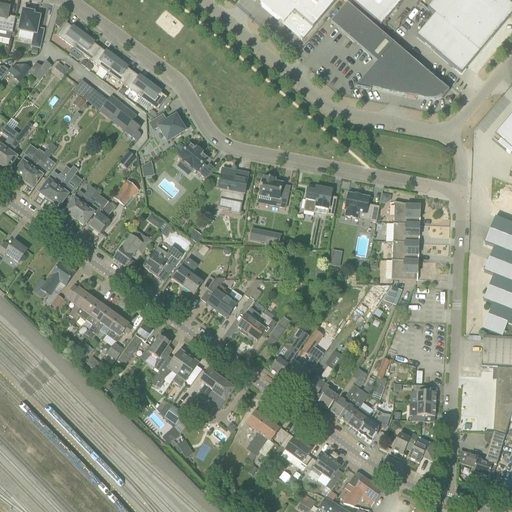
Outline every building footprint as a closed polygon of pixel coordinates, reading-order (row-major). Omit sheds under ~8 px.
[(281,20),(303,39),(301,41),(302,42),(337,0),(266,0),(263,5),(280,19),(278,21),(279,22),(281,20)] [(404,0),(349,0),(381,27),(398,8),(399,8),(404,0)] [(511,15),(511,8),(502,0),(436,0),(427,10),(435,17),(417,38),(452,68),(461,76),(511,15)] [(331,24),(377,64),(393,44),(347,5),(331,24)] [(0,31),(12,34),(16,18),(8,17),(9,9),(0,7),(0,31)] [(34,14),(32,14),(32,12),(25,10),(25,12),(23,12),(19,32),(34,35),(31,48),(41,50),(45,30),(38,29),(40,18),(33,16),(34,14)] [(55,26),(60,29),(64,23),(58,19),(55,26)] [(76,31),(66,24),(66,25),(57,37),(74,50),(85,34),(78,29),(76,31)] [(100,49),(91,42),(93,40),(85,34),(74,50),(91,62),(100,49)] [(417,65),(393,44),(377,64),(356,87),(355,87),(355,89),(371,92),(371,90),(431,101),(433,101),(435,101),(438,100),(440,99),(441,98),(443,99),(449,92),(441,85),(425,72),(417,65)] [(111,53),(109,56),(100,49),(91,62),(107,74),(119,59),(111,53)] [(133,73),(124,67),(126,64),(119,59),(107,74),(124,86),(133,73)] [(42,80),(52,68),(46,63),(42,68),(37,76),(42,80)] [(64,77),(68,72),(69,70),(64,66),(63,68),(58,65),(55,69),(64,77)] [(25,74),(20,71),(14,66),(9,73),(14,78),(13,79),(19,83),(25,74)] [(0,81),(1,80),(9,70),(4,67),(0,67),(0,81)] [(144,78),(143,80),(133,73),(124,86),(141,99),(152,83),(144,78)] [(86,102),(94,91),(82,82),(78,87),(74,92),(86,102)] [(167,98),(158,91),(159,89),(152,83),(141,99),(158,111),(167,99),(167,98)] [(94,91),(86,102),(99,112),(102,109),(107,102),(94,91)] [(73,105),(79,110),(85,102),(79,97),(73,105)] [(115,120),(125,108),(111,97),(107,102),(102,109),(115,120)] [(125,108),(115,120),(127,129),(133,122),(137,118),(125,108)] [(69,124),(72,126),(81,116),(77,114),(69,124)] [(181,125),(176,117),(167,123),(163,117),(149,125),(153,132),(158,128),(168,143),(172,141),(176,138),(176,139),(181,137),(180,135),(187,131),(183,124),(181,125)] [(511,118),(507,124),(506,124),(493,139),(507,151),(506,151),(510,154),(511,152),(511,118)] [(133,122),(127,129),(124,133),(137,142),(141,137),(141,135),(137,132),(141,128),(133,122)] [(12,155),(33,127),(29,124),(19,136),(0,161),(0,166),(8,172),(18,159),(12,155)] [(0,161),(19,136),(6,126),(1,134),(8,139),(3,147),(0,145),(0,161)] [(27,189),(31,191),(33,190),(34,191),(43,178),(47,172),(50,174),(56,166),(49,160),(57,149),(52,145),(44,154),(42,157),(23,183),(28,186),(27,189)] [(201,175),(207,180),(215,170),(209,165),(207,168),(204,165),(208,160),(202,155),(202,154),(197,149),(196,150),(189,145),(179,158),(197,173),(198,172),(201,175)] [(42,157),(44,154),(39,151),(37,154),(32,160),(27,157),(13,176),(14,177),(14,179),(17,181),(19,180),(23,183),(42,157)] [(129,153),(122,160),(131,167),(137,160),(133,157),(129,153)] [(152,167),(151,163),(142,168),(142,169),(144,178),(154,177),(152,167)] [(68,197),(74,189),(68,186),(79,172),(74,168),(66,179),(49,202),(59,209),(68,197)] [(236,174),(236,173),(222,170),(218,190),(222,191),(220,202),(242,206),(244,195),(245,195),(248,178),(248,175),(240,174),(240,175),(236,174)] [(53,176),(48,182),(39,194),(49,202),(66,179),(61,176),(59,178),(58,177),(56,179),(53,176)] [(283,185),(275,183),(275,181),(264,178),(263,181),(262,181),(258,204),(286,209),(289,194),(290,188),(289,188),(282,187),(283,185)] [(129,181),(114,199),(124,207),(132,198),(133,199),(140,191),(129,181)] [(332,192),(330,191),(329,192),(326,192),(326,190),(308,187),(305,201),(308,202),(306,211),(314,213),(314,214),(315,214),(316,209),(327,211),(326,217),(334,218),(337,200),(338,199),(331,197),(332,192)] [(74,201),(64,213),(75,221),(89,200),(95,193),(89,189),(79,204),(74,201)] [(100,211),(93,206),(100,195),(96,192),(95,193),(89,200),(75,221),(85,228),(94,215),(96,216),(100,211)] [(380,204),(386,205),(390,202),(391,197),(382,195),(380,204)] [(346,212),(345,218),(376,224),(380,208),(379,208),(368,205),(369,200),(372,200),(352,196),(353,196),(352,199),(347,198),(347,201),(346,201),(346,202),(344,211),(346,212)] [(394,225),(420,226),(419,226),(419,223),(419,216),(421,216),(421,215),(420,215),(420,207),(414,207),(394,203),(394,204),(394,225)] [(100,237),(102,234),(110,225),(105,221),(115,208),(111,205),(111,206),(109,205),(89,228),(100,237)] [(511,225),(495,219),(485,245),(494,248),(484,273),(493,277),(484,302),(493,305),(483,330),(504,338),(511,338),(511,225)] [(164,224),(160,221),(155,228),(159,231),(164,224)] [(420,234),(419,234),(419,226),(420,227),(420,226),(394,225),(393,244),(419,244),(418,244),(418,241),(419,234),(420,234)] [(279,248),(282,236),(251,230),(249,242),(279,248)] [(188,239),(195,244),(198,246),(203,237),(194,231),(188,239)] [(131,236),(125,244),(113,260),(125,269),(139,250),(142,245),(131,236)] [(0,256),(3,259),(6,255),(19,264),(27,252),(14,243),(10,248),(4,244),(0,249),(0,256)] [(419,253),(419,252),(418,252),(418,245),(419,245),(419,244),(393,244),(392,262),(419,263),(419,262),(418,262),(418,260),(418,253),(419,253)] [(205,255),(209,251),(204,247),(200,252),(205,255)] [(170,274),(178,263),(183,257),(179,254),(179,253),(172,248),(167,255),(168,255),(167,256),(158,249),(154,254),(153,254),(143,268),(157,279),(164,269),(170,274)] [(341,268),(343,252),(332,251),(330,267),(341,268)] [(188,260),(173,281),(183,289),(191,277),(198,267),(188,260)] [(418,282),(418,281),(417,281),(417,278),(417,271),(418,271),(418,270),(417,270),(418,263),(419,263),(392,262),(392,274),(392,281),(394,281),(417,282),(418,282)] [(66,288),(75,275),(61,264),(41,291),(49,298),(46,302),(56,311),(64,301),(63,301),(58,297),(65,287),(66,288)] [(325,283),(325,271),(316,270),(316,283),(325,283)] [(183,289),(194,297),(202,285),(191,277),(183,289)] [(216,280),(201,301),(207,306),(208,307),(208,309),(211,311),(212,310),(216,313),(228,297),(223,293),(223,288),(221,287),(225,281),(216,280)] [(249,300),(257,290),(256,290),(262,282),(255,282),(245,297),(249,300)] [(373,287),(366,297),(376,304),(383,294),(373,287)] [(56,311),(62,315),(70,303),(73,305),(73,304),(77,307),(69,317),(73,319),(89,297),(85,294),(86,292),(81,289),(80,291),(79,290),(75,296),(70,292),(63,301),(64,301),(56,311)] [(247,315),(237,328),(242,331),(240,333),(246,338),(260,318),(250,311),(255,304),(262,294),(257,290),(249,300),(250,300),(242,311),(247,315)] [(216,313),(227,320),(241,299),(232,292),(228,297),(216,313)] [(89,297),(73,319),(69,325),(73,327),(80,318),(86,322),(99,305),(89,297)] [(396,308),(399,302),(386,297),(383,302),(396,308)] [(407,304),(400,302),(396,311),(403,314),(407,304)] [(109,312),(99,305),(86,322),(83,326),(90,331),(86,336),(90,338),(93,334),(109,312)] [(380,320),(383,314),(377,310),(373,316),(380,320)] [(119,319),(109,312),(93,334),(97,336),(100,332),(106,336),(119,319)] [(260,318),(246,338),(251,342),(253,340),(257,343),(262,336),(266,339),(274,328),(270,325),(272,322),(262,315),(260,318)] [(284,318),(279,325),(285,329),(290,322),(284,318)] [(129,326),(119,319),(106,336),(116,344),(124,333),(127,335),(132,329),(129,327),(129,326)] [(125,354),(118,363),(124,367),(133,354),(142,342),(145,344),(154,332),(145,325),(125,353),(125,354)] [(271,350),(278,341),(285,331),(278,326),(264,346),(271,350)] [(297,340),(289,351),(283,347),(276,356),(279,358),(270,371),(280,378),(309,338),(302,333),(300,331),(294,338),(297,340)] [(315,332),(301,352),(309,357),(323,337),(315,332)] [(505,369),(505,359),(511,359),(511,338),(504,338),(483,337),(482,368),(490,369),(497,369),(505,369)] [(141,360),(146,364),(153,356),(158,360),(155,370),(158,372),(167,360),(162,356),(170,345),(167,343),(168,341),(164,339),(163,340),(160,338),(153,350),(149,347),(141,360)] [(78,352),(82,347),(73,340),(69,345),(78,352)] [(112,358),(119,348),(114,345),(107,354),(112,358)] [(79,354),(85,359),(92,351),(86,346),(79,354)] [(119,348),(112,358),(115,360),(123,351),(119,348)] [(158,372),(159,373),(151,385),(160,389),(166,378),(166,379),(172,373),(186,383),(199,365),(195,363),(196,361),(191,357),(185,353),(184,355),(180,352),(175,361),(169,357),(167,360),(158,372)] [(329,369),(328,368),(319,380),(316,378),(304,395),(313,402),(319,394),(325,385),(334,373),(344,359),(338,356),(329,369)] [(286,382),(297,390),(307,376),(308,377),(319,363),(311,358),(301,372),(296,368),(286,382)] [(511,359),(505,359),(505,369),(497,369),(497,373),(494,429),(494,434),(493,434),(506,438),(510,422),(511,418),(511,359)] [(379,371),(385,373),(388,365),(390,366),(391,363),(384,360),(379,371)] [(118,376),(122,369),(116,365),(112,371),(118,376)] [(102,378),(107,373),(103,368),(98,374),(102,378)] [(186,429),(199,410),(204,404),(222,381),(209,371),(201,382),(205,385),(184,415),(172,408),(164,419),(181,436),(186,429)] [(362,373),(350,391),(342,402),(339,400),(330,413),(339,420),(348,406),(365,383),(368,377),(362,373)] [(377,385),(384,388),(386,383),(379,380),(378,380),(376,385),(377,385)] [(222,381),(204,404),(199,410),(210,418),(213,413),(210,409),(218,398),(224,403),(234,390),(222,381)] [(330,388),(325,385),(319,394),(323,397),(318,405),(328,412),(338,399),(328,391),(330,388)] [(379,402),(384,388),(377,385),(371,399),(379,402)] [(367,386),(362,394),(362,393),(351,408),(348,406),(339,420),(348,426),(360,409),(359,408),(367,397),(368,398),(372,389),(367,386)] [(415,387),(414,387),(413,387),(413,392),(413,393),(410,393),(409,405),(435,406),(436,394),(425,394),(426,388),(415,387)] [(159,415),(164,419),(172,408),(167,404),(160,414),(159,415)] [(409,405),(409,417),(412,417),(412,423),(424,424),(424,418),(435,418),(435,406),(409,405)] [(370,416),(360,409),(348,426),(358,433),(368,420),(370,416)] [(268,420),(256,412),(246,425),(258,434),(268,420)] [(369,420),(368,420),(358,433),(372,443),(377,436),(377,434),(378,427),(377,426),(381,415),(376,412),(370,421),(369,420)] [(252,443),(262,450),(268,442),(271,443),(281,429),(268,420),(258,434),(252,443)] [(232,424),(227,430),(232,434),(237,428),(232,424)] [(170,433),(163,439),(168,445),(175,440),(170,433)] [(496,467),(506,438),(493,434),(486,460),(485,463),(496,467)] [(289,435),(276,454),(290,463),(305,442),(301,439),(300,441),(295,438),(294,439),(289,435)] [(402,457),(407,447),(413,450),(416,443),(419,439),(413,436),(410,440),(399,435),(391,451),(402,457)] [(416,443),(413,450),(408,460),(419,465),(424,455),(433,460),(433,463),(434,446),(430,444),(419,439),(416,443)] [(186,460),(188,459),(182,449),(188,446),(185,442),(178,447),(186,460)] [(308,457),(312,450),(307,447),(309,445),(305,442),(290,463),(304,473),(306,470),(313,460),(308,457)] [(262,450),(252,443),(246,451),(251,454),(256,458),(259,454),(262,450)] [(251,454),(247,460),(252,463),(256,458),(251,454)] [(328,459),(323,455),(318,463),(313,460),(306,470),(310,473),(308,477),(317,483),(318,482),(334,459),(330,457),(328,459)] [(476,484),(490,488),(496,467),(485,463),(486,460),(468,455),(464,467),(474,469),(473,474),(479,476),(476,484)] [(331,492),(343,475),(338,472),(341,468),(336,465),(338,462),(334,459),(318,482),(331,492)] [(248,474),(253,477),(258,471),(253,467),(248,474)] [(343,505),(355,508),(356,505),(362,496),(364,497),(362,500),(372,507),(383,492),(359,475),(356,475),(345,489),(338,499),(345,503),(343,505)] [(287,484),(293,487),(297,482),(291,478),(287,484)] [(334,501),(337,496),(330,492),(327,497),(334,501)] [(310,511),(316,503),(306,497),(298,508),(303,511),(310,511)] [(359,511),(358,511),(357,511),(344,511),(338,508),(340,506),(337,504),(333,502),(325,500),(318,510),(321,511),(359,511)]
